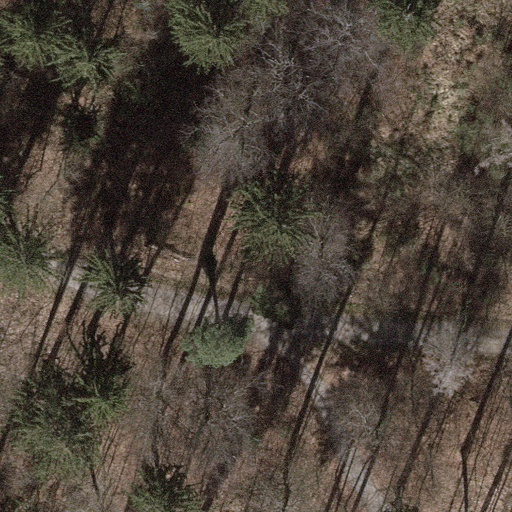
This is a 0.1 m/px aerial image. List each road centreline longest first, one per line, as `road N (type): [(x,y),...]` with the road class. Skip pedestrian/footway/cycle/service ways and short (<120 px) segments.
road 1 (track): [(312,319),(159,295),(0,239)]
road 2 (track): [(511,338),(312,319)]
